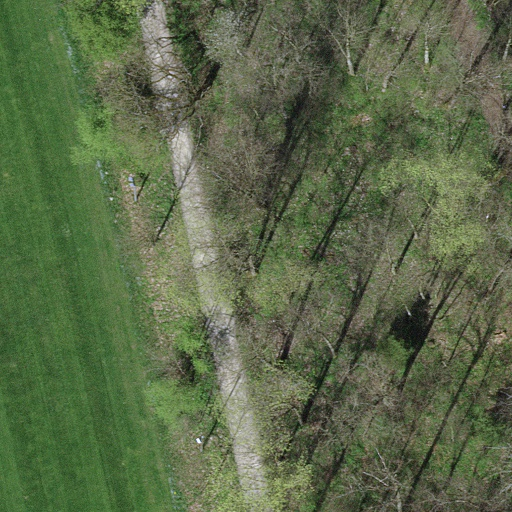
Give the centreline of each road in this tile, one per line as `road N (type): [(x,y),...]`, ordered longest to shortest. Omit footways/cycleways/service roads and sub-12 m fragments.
road 1 (track): [(261,511),(148,0)]
road 2 (track): [(511,195),(450,0)]
